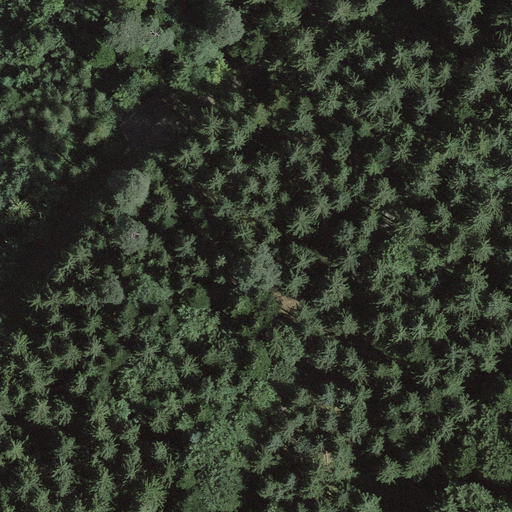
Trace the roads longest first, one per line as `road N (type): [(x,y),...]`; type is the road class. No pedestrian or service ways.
road 1 (track): [(347,0),(137,162),(0,315)]
road 2 (track): [(217,511),(349,301),(437,128)]
road 3 (track): [(437,128),(504,0)]
